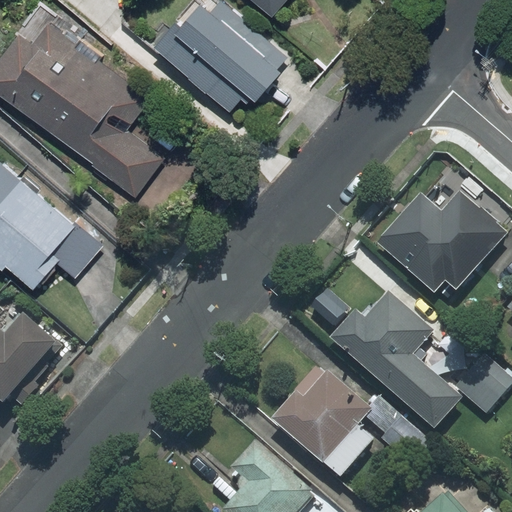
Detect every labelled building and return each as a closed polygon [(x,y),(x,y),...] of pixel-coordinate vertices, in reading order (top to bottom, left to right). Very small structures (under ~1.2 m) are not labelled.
[(240,0),(168,0),(132,39),(196,97),(220,70),(211,63),(256,14),(240,0)] [(268,0),(284,13),(295,0),(268,0)] [(44,9),(0,66),(0,87),(145,197),(176,156),(135,126),(159,95),(44,9)] [(8,156),(0,165),(0,253),(43,289),(66,262),(76,271),(105,237),(8,156)] [(463,292),(511,237),(511,234),(461,188),(442,209),(426,195),(413,209),(405,202),(376,235),(436,289),(447,277),(463,292)] [(396,291),(375,315),(364,306),(338,337),(446,430),(472,399),(422,355),(444,330),(433,320),(435,318),(413,299),(410,303),(396,291)] [(0,403),(7,396),(17,405),(71,343),(36,313),(19,333),(4,320),(0,325),(0,403)] [(511,372),(491,353),(461,385),(493,414),(511,393),(511,372)] [(347,477),(350,474),(357,479),(369,465),(363,459),(382,436),(368,424),(380,411),(334,371),(330,375),(322,368),(279,419),(347,477)] [(442,442),(409,413),(386,439),(420,468),(442,442)] [(256,480),(232,508),(235,511),(345,511),(346,511),(263,439),(240,465),(256,480)] [(418,511),(474,511),(455,491),(431,511),(422,511),(420,511),(418,511)]
